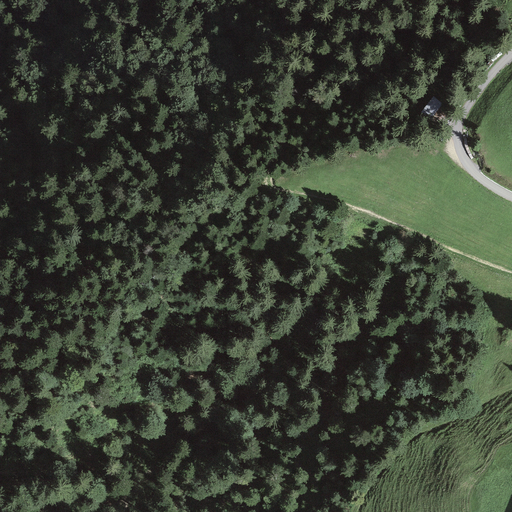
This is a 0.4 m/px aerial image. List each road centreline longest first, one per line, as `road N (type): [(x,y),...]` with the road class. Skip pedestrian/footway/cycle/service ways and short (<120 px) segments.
road 1 (track): [(318,0),(313,59),(269,186),(344,205),(511,274)]
road 2 (track): [(511,386),(408,437),(355,511)]
road 3 (unclassified): [(511,53),(477,92),(457,139),(472,172),(511,196)]
